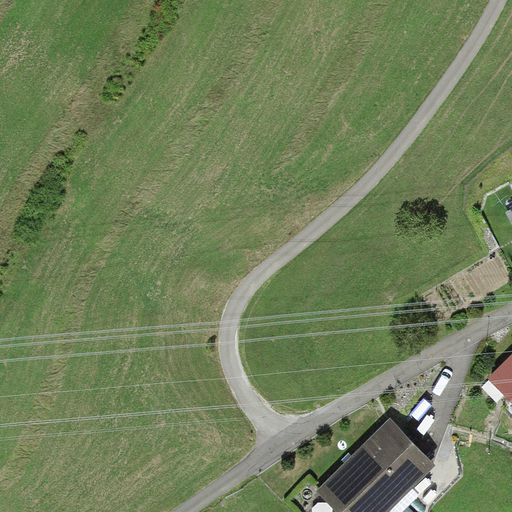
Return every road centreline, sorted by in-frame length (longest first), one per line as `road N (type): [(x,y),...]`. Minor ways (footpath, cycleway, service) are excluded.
road 1 (track): [(495,0),(444,86),(345,206),(241,296),(231,320),(231,363),(279,446)]
road 2 (unclassified): [(187,511),(361,395),(511,311)]
